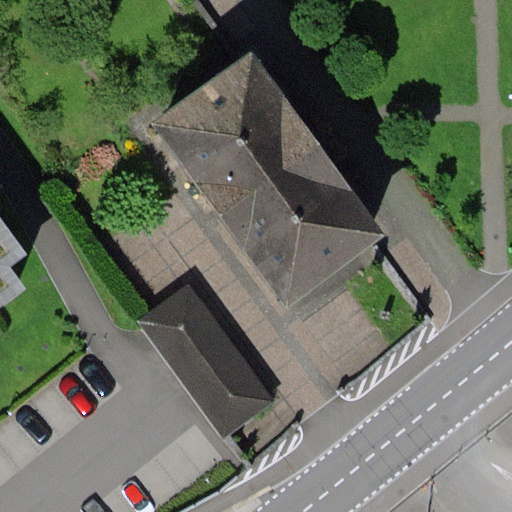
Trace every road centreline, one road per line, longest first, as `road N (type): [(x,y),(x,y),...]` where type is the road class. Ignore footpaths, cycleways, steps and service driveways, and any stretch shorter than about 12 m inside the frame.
road 1 (residential): [(508,342),(258,0)]
road 2 (tertiary): [(306,511),(508,342)]
